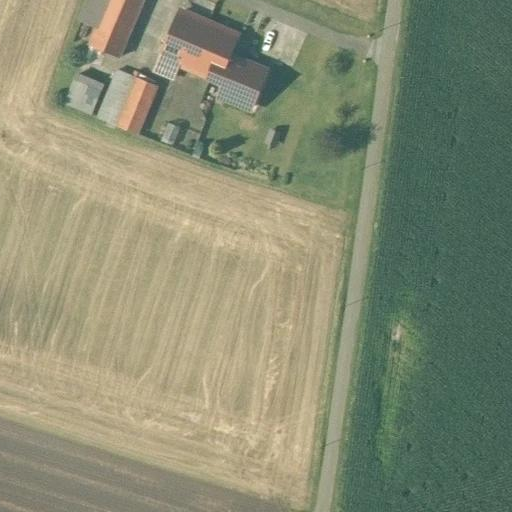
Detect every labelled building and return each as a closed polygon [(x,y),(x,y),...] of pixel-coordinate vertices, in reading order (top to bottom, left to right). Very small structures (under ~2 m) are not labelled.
[(108,0),(87,0),(79,21),(96,28),(108,0)] [(143,0),(108,0),(96,28),(89,45),(119,57),(143,0)] [(208,24),(181,12),(182,11),(181,11),(162,57),(209,77),(220,53),(227,56),(236,35),(208,23),(208,24)] [(227,56),(220,53),(209,77),(225,84),(220,96),(250,108),(265,71),(227,56)] [(133,76),(117,70),(97,118),(136,134),(155,85),(137,78),(139,73),(135,71),(133,76)] [(103,85),(77,74),(64,103),(91,114),(103,85)]
